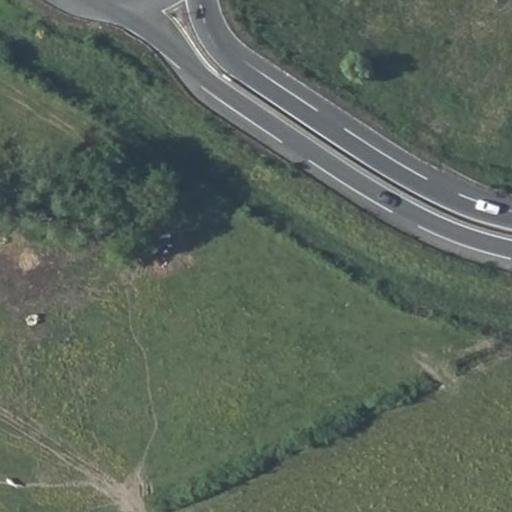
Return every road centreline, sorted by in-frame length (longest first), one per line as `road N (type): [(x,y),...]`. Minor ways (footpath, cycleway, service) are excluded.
road 1 (track): [(511,318),(413,297),(0,39)]
road 2 (trunk): [(130,0),(228,99),(390,204),(455,236),(511,251)]
road 3 (trunk): [(511,219),(415,181),(291,104),(234,63),(213,34),(203,0)]
